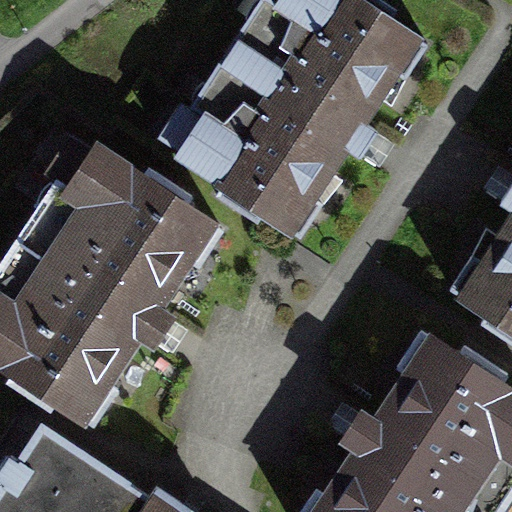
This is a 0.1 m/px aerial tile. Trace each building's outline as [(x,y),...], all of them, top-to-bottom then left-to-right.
[(175,166),(297,246),(425,45),(359,0),(280,0),(272,15),(260,8),(194,110),(205,119),(175,166)] [(0,378),(87,435),(144,351),(156,358),(177,324),(167,317),(223,235),(97,146),(93,152),(68,139),(43,177),(57,186),(0,268),(0,378)] [(511,220),(454,307),(511,343),(511,220)] [(315,511),(507,511),(511,504),(511,392),(432,336),(374,424),(360,415),(338,450),(351,459),(315,511)] [(0,491),(0,511),(185,511),(156,492),(152,497),(45,426),(0,491)]
